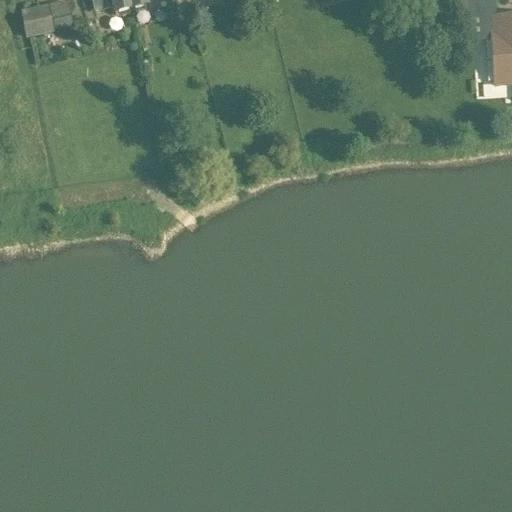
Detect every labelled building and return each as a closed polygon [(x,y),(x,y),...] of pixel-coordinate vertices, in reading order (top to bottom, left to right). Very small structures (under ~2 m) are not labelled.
[(132,15),(128,0),(97,0),(92,1),(95,14),(114,10),(116,18),(132,15)] [(128,0),(132,15),(149,12),(147,4),(163,1),(162,0),(128,0)] [(67,8),(50,11),(54,33),(72,30),(67,8)] [(53,34),(49,14),(24,19),(28,39),(53,34)] [(494,39),(497,89),(511,87),(511,19),(494,21),(495,39),(494,39)]
